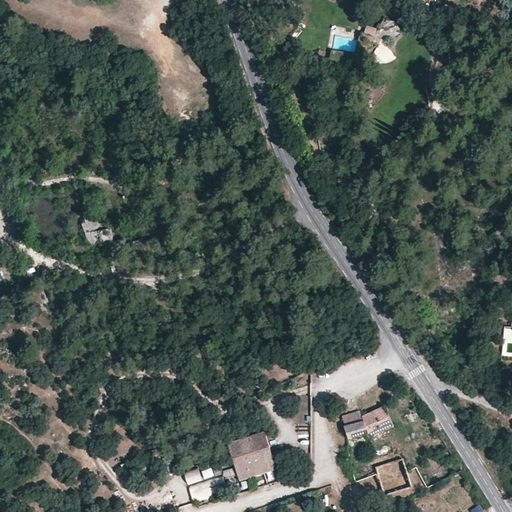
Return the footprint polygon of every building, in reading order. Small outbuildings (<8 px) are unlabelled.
[(348,230),(355,217),(348,213),(341,225),(348,230)] [(112,243),(112,230),(104,230),(104,220),(85,220),(85,243),(112,243)] [(362,416),(344,420),(348,438),(367,434),(369,438),(394,426),(385,405),(362,416)] [(227,443),(239,482),(279,470),(280,473),(284,471),(281,462),(276,464),(266,431),(227,443)] [(380,480),(408,470),(404,457),(375,466),(377,474),(380,480)] [(185,470),(189,482),(202,478),(198,465),(185,470)] [(377,474),(375,466),(361,472),(364,479),(377,474)] [(212,467),(203,470),(205,477),(214,474),(212,467)] [(380,480),(384,495),(412,486),(408,470),(380,480)] [(223,473),(189,484),(194,500),(228,489),(223,473)] [(192,503),(178,508),(179,511),(192,511),(195,511),(192,503)]
